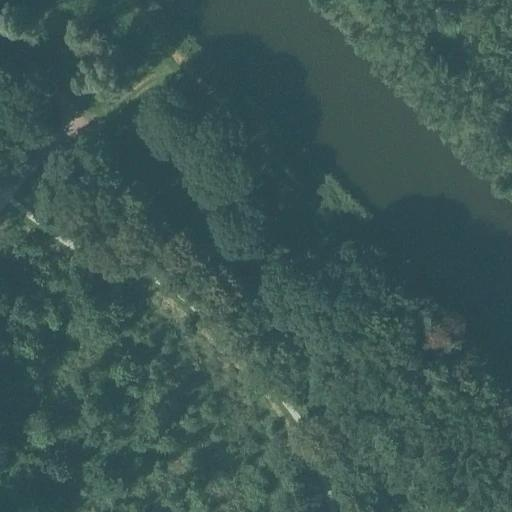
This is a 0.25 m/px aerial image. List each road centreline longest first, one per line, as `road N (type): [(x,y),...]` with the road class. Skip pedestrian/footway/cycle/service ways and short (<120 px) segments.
road 1 (track): [(110,0),(315,210),(248,273)]
road 2 (track): [(248,273),(99,120)]
road 3 (track): [(399,0),(511,120)]
road 4 (track): [(99,120),(0,18)]
road 5 (track): [(0,202),(81,103)]
